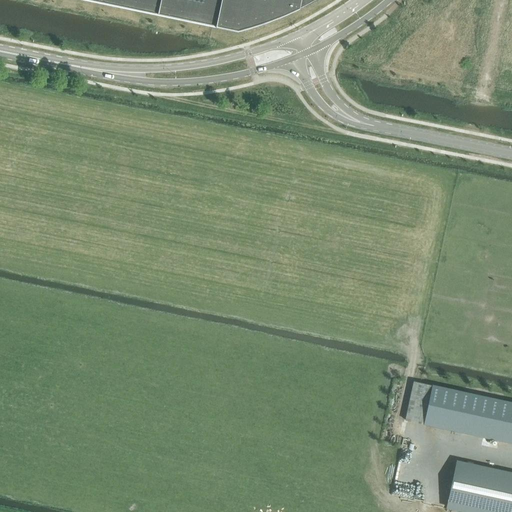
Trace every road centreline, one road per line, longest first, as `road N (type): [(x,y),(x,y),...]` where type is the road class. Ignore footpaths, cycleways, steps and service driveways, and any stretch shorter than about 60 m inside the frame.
road 1 (tertiary): [(75,66),(173,83),(237,77),(297,57)]
road 2 (tertiary): [(297,35),(185,68),(75,66)]
road 3 (tertiary): [(511,153),(386,128)]
road 4 (tertiary): [(297,57),(311,94),(336,118),(386,128)]
